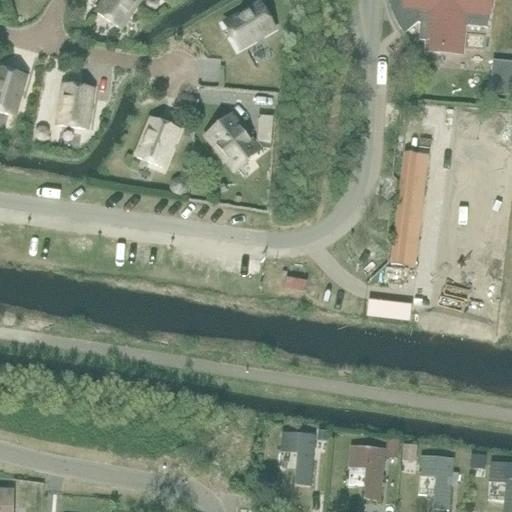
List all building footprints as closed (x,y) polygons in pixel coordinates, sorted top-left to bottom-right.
[(119,30),(139,0),(105,0),(96,14),(119,30)] [(389,0),(389,5),(391,14),(395,22),(404,18),(411,28),(403,34),(403,35),(416,24),(416,23),(420,24),(419,41),(428,42),(427,51),(460,54),(460,49),(461,34),(456,33),(457,14),(462,14),(461,26),(462,26),(486,29),(488,0),(389,0)] [(238,50),(273,30),(259,6),(224,26),(238,50)] [(329,31),(330,21),(320,20),(319,30),(329,31)] [(0,114),(12,117),(23,79),(0,72),(0,114)] [(85,131),(91,92),(63,88),(57,127),(85,131)] [(258,118),(256,134),(270,136),(272,119),(258,118)] [(243,127),(237,131),(228,119),(207,136),(217,147),(215,149),(226,162),(228,161),(236,171),(256,154),(248,144),(249,143),(246,139),(250,135),(243,127)] [(162,170),(177,132),(151,122),(136,159),(162,170)] [(309,489),(314,437),(282,434),(280,454),(296,455),(293,487),(309,489)] [(387,442),(386,456),(397,456),(398,443),(387,442)] [(403,447),(402,459),(414,460),(415,448),(403,447)] [(379,503),(383,451),(351,449),(349,468),(365,469),(362,501),(379,503)] [(472,457),(471,470),(484,471),(485,458),(472,457)] [(442,511),(448,511),(452,461),(420,458),(419,478),(435,479),(432,511),(442,511)] [(511,511),(511,466),(490,464),(488,484),(505,485),(502,511),(511,511)] [(0,511),(10,511),(11,492),(10,492),(0,491),(0,511)]
